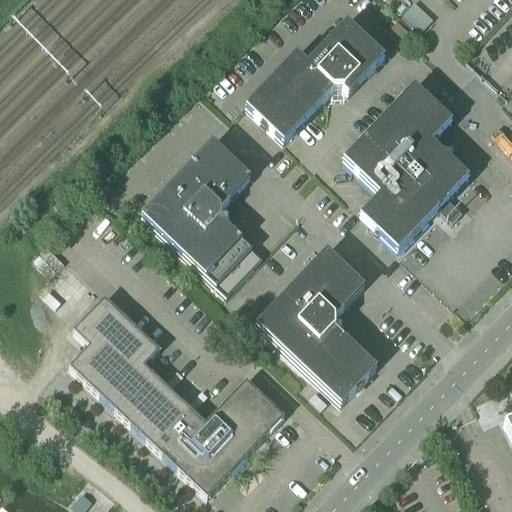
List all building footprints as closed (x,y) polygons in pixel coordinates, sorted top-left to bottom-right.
[(419,39),(432,25),(412,8),(400,22),(419,39)] [(402,54),(413,43),(395,26),(384,38),(402,54)] [(346,105),(382,67),(344,31),(304,73),(294,63),(243,117),(281,153),(326,106),(328,108),(341,108),(345,104),(346,105)] [(464,186),(428,152),(448,131),(411,96),(340,169),(377,204),(357,225),(393,260),(435,217),(448,228),(457,219),(444,207),(464,186)] [(222,215),(247,189),(209,153),(139,226),(222,307),(259,269),(223,234),(226,230),(225,217),(222,215)] [(336,323),(361,297),(323,261),(252,335),(305,385),(337,415),(373,377),(336,342),(340,338),(339,326),(336,323)] [(141,376),(157,360),(102,308),(71,341),(86,355),(67,376),(204,506),(281,426),(242,389),(201,432),(141,376)] [(80,500),(70,511),(87,511),(90,508),(80,500)]
